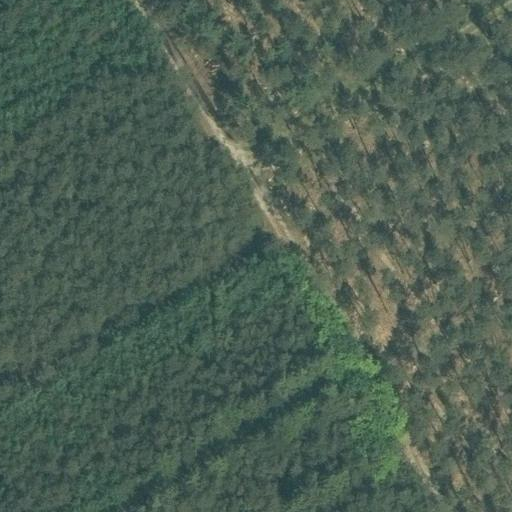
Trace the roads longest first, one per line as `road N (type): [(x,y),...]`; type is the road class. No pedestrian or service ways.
road 1 (track): [(444,511),(134,0)]
road 2 (track): [(242,182),(511,17)]
road 3 (track): [(136,511),(366,374)]
